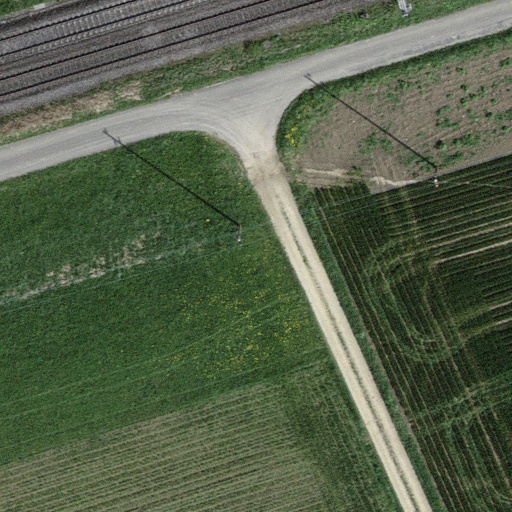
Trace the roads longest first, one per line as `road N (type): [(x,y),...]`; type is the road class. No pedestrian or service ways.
road 1 (unclassified): [(235,96),(421,511)]
road 2 (unclassified): [(235,96),(511,12)]
road 3 (unclassified): [(235,96),(0,166)]
